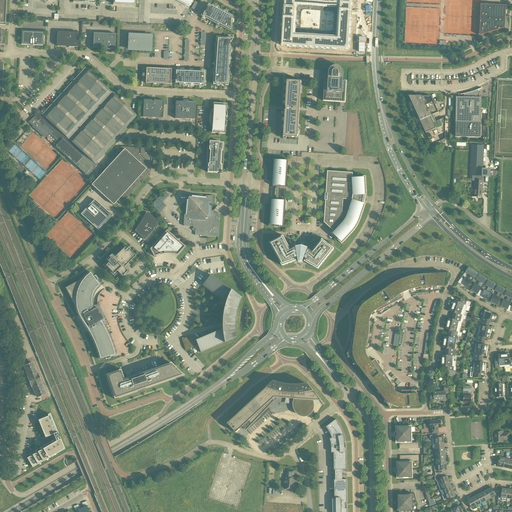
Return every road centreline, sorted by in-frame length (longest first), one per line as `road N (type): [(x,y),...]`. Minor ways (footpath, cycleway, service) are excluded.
road 1 (secondary): [(12,511),(228,378)]
road 2 (residential): [(236,96),(127,91),(86,56),(10,52)]
road 3 (residential): [(171,401),(260,327),(227,250)]
road 4 (residential): [(89,258),(155,179),(231,182)]
road 5 (residential): [(386,415),(427,413),(428,369),(450,287)]
road 6 (residential): [(450,287),(457,272),(448,267),(410,266),(364,288),(330,323)]
road 7 (secondary): [(424,207),(302,310)]
road 8 (residential): [(89,370),(47,282),(89,258)]
road 9 (residential): [(304,290),(261,256),(262,184),(246,183)]
road 10 (secondary): [(322,308),(431,216)]
road 11 (secondary): [(434,206),(406,162),(378,90)]
road 12 (secondary): [(378,90),(394,158),(424,207)]
road 13 (residential): [(461,496),(446,412),(485,409)]
road 14 (tertiary): [(373,511),(371,426),(349,396)]
road 15 (unclassified): [(210,443),(213,418),(286,359)]
